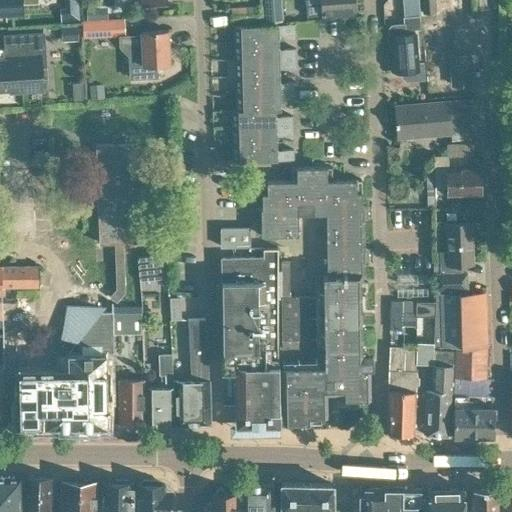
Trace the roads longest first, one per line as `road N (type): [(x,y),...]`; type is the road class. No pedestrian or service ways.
road 1 (residential): [(502,464),(485,0)]
road 2 (residential): [(378,459),(369,0)]
road 3 (residential): [(217,458),(200,0)]
road 4 (secondary): [(182,458),(0,454)]
road 5 (secondary): [(502,464),(378,459)]
road 6 (secondary): [(340,458),(217,458)]
